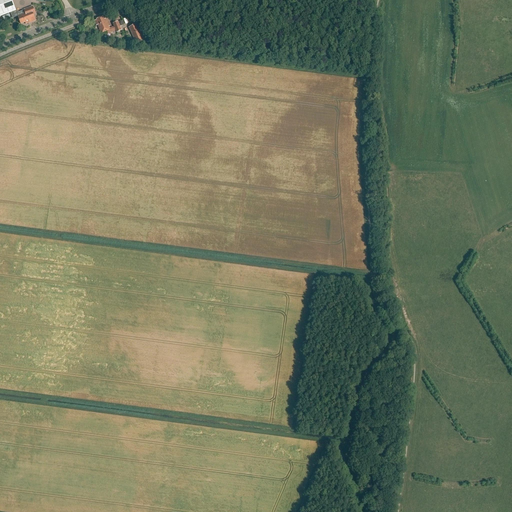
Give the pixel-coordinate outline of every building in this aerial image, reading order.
[(0,0),(0,16),(16,10),(11,0),(0,0)] [(24,9),(25,12),(22,14),(23,15),(18,17),(21,24),(25,22),(26,24),(36,20),(33,14),(35,13),(33,6),(24,9)] [(101,33),(111,30),(106,18),(104,19),(103,16),(96,19),(97,20),(94,21),(96,26),(98,25),(101,33)] [(119,22),(113,24),(117,32),(122,30),(120,27),(125,25),(123,20),(119,22)] [(136,25),(130,28),(137,43),(144,40),(136,25)]
